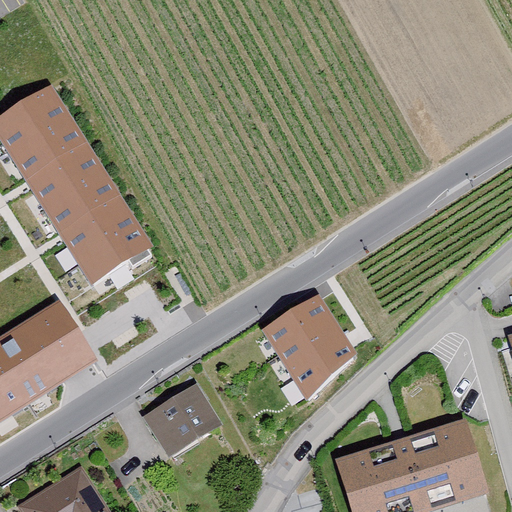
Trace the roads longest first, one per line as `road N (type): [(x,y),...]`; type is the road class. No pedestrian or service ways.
road 1 (tertiary): [(0,464),(511,142)]
road 2 (residential): [(465,294),(318,430),(258,511)]
road 3 (residential): [(465,294),(511,470)]
